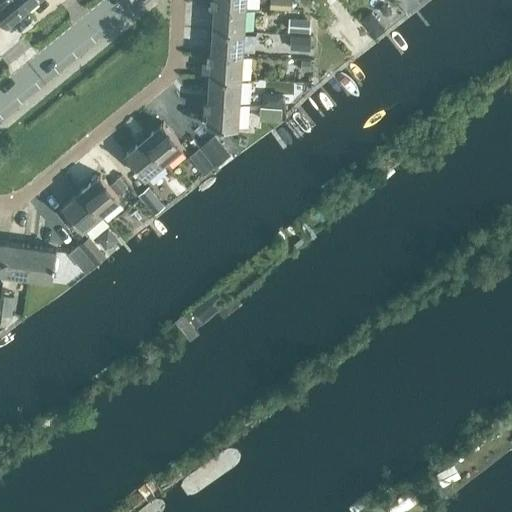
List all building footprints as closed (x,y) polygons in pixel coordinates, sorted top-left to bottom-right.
[(0,0),(0,15),(7,24),(27,8),(19,0),(0,0)] [(19,0),(27,8),(36,0),(19,0)] [(246,6),(216,4),(214,28),(245,30),(246,6)] [(311,16),(290,15),(290,31),(311,32),(311,16)] [(245,30),(214,28),(212,52),(243,54),(245,30)] [(243,54),(212,52),(211,76),(242,78),(243,54)] [(302,59),(301,70),(310,70),(311,59),(302,59)] [(242,78),(211,76),(209,100),(240,102),(242,78)] [(240,102),(209,100),(208,124),(238,126),(240,102)] [(261,115),(281,116),(282,104),(262,103),(261,115)] [(145,137),(164,161),(183,145),(164,121),(145,137)] [(164,161),(145,137),(126,153),(145,177),(164,161)] [(216,167),(228,157),(211,137),(199,147),(214,165),(216,167)] [(191,154),(206,172),(214,165),(199,147),(191,154)] [(80,190),(100,214),(120,197),(101,173),(80,190)] [(167,206),(149,185),(139,194),(156,214),(167,206)] [(100,214),(80,190),(63,204),(82,228),(100,214)] [(108,255),(90,235),(80,244),(97,264),(108,255)] [(301,237),(294,243),(297,247),(305,241),(301,237)] [(0,240),(0,271),(5,272),(8,242),(0,240)] [(8,242),(5,272),(28,275),(32,245),(8,242)] [(32,245),(28,275),(53,279),(57,248),(32,245)] [(78,245),(69,253),(77,262),(86,254),(78,245)] [(3,304),(13,305),(14,296),(4,295),(3,304)] [(206,300),(194,310),(203,320),(214,310),(206,300)] [(454,465),(438,474),(443,485),(459,476),(454,465)]
